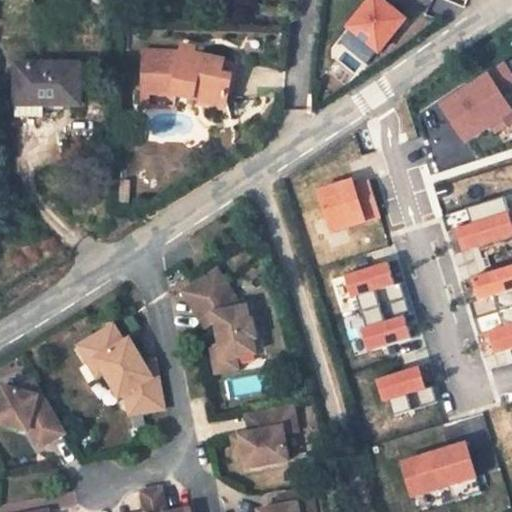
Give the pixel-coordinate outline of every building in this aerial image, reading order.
[(370,0),(349,27),(351,28),(339,42),(367,65),(379,51),(380,52),(407,19),(382,0),(370,0)] [(195,49),(183,46),(181,53),(144,51),(142,105),(149,105),(150,91),(171,92),(193,97),(194,94),(201,90),(229,95),(233,75),(222,73),(225,61),(203,56),(196,54),(194,54),(195,49)] [(511,91),(511,73),(503,60),(437,102),(464,144),(490,127),(495,134),(506,126),(502,119),(511,112),(511,107),(505,96),(511,91)] [(238,64),(225,61),(222,73),(233,75),(235,76),(238,64)] [(81,64),(16,64),(16,104),(44,105),(81,105),(81,64)] [(229,95),(201,90),(194,94),(193,97),(227,104),(229,95)] [(44,105),(16,104),(16,118),(44,118),(44,105)] [(368,182),(354,186),(352,180),(317,190),(330,232),(379,218),(368,182)] [(467,208),(472,223),(454,228),(461,253),(511,237),(511,226),(504,198),(467,208)] [(387,262),(344,275),(351,297),(357,295),(361,311),(404,298),(399,283),(394,284),(387,262)] [(477,318),(511,307),(511,265),(471,278),(478,300),(472,302),(477,318)] [(241,306),(217,270),(183,292),(199,316),(213,307),(215,321),(221,348),(211,350),(216,373),(238,368),(236,356),(256,352),(253,337),(256,337),(252,319),(249,320),(246,305),(241,306)] [(404,298),(361,311),(366,326),(361,328),(368,351),(410,338),(403,315),(408,313),(404,298)] [(215,321),(213,307),(199,316),(206,327),(215,321)] [(511,307),(477,318),(482,335),(493,370),(511,364),(511,354),(510,349),(511,348),(511,307)] [(144,362),(130,338),(124,342),(114,325),(78,346),(89,364),(97,360),(106,374),(120,397),(126,393),(130,415),(164,409),(158,375),(152,376),(144,362)] [(106,374),(97,360),(89,364),(98,379),(106,374)] [(158,375),(156,360),(144,362),(152,376),(158,375)] [(431,388),(426,389),(418,365),(375,379),(382,402),(390,400),(395,415),(436,402),(431,388)] [(34,381),(18,391),(2,387),(0,396),(0,423),(28,431),(35,427),(45,445),(64,434),(34,381)] [(299,432),(294,407),(252,415),(255,432),(250,433),(241,435),(244,452),(247,468),(289,461),(285,434),(299,432)] [(255,432),(252,415),(247,416),(250,433),(255,432)] [(45,445),(35,427),(28,431),(39,449),(45,445)] [(244,452),(241,435),(232,437),(235,454),(244,452)] [(465,440),(397,461),(409,499),(477,478),(465,440)] [(190,511),(190,509),(174,511),(166,511),(161,488),(141,492),(145,511),(190,511)] [(316,511),(316,509),(312,489),(289,493),(291,504),(281,506),(259,510),(259,511),(316,511)] [(291,504),(289,493),(279,495),(281,506),(291,504)]
